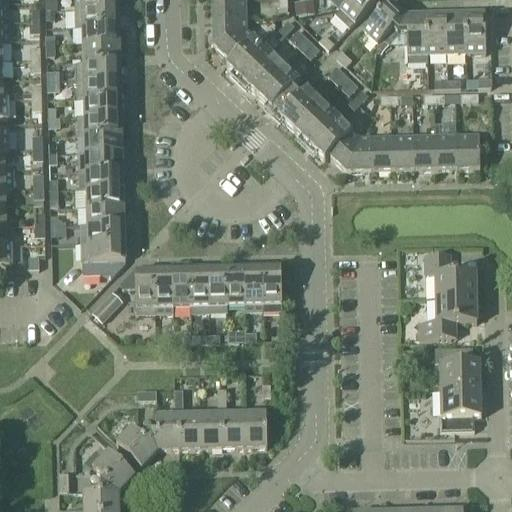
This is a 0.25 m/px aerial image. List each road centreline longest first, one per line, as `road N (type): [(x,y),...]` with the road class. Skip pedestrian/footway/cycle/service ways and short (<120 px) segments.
road 1 (residential): [(295,467),(314,440),(310,196),(169,61),(165,0)]
road 2 (residential): [(295,467),(320,484),(496,480)]
road 3 (residential): [(496,480),(495,277)]
